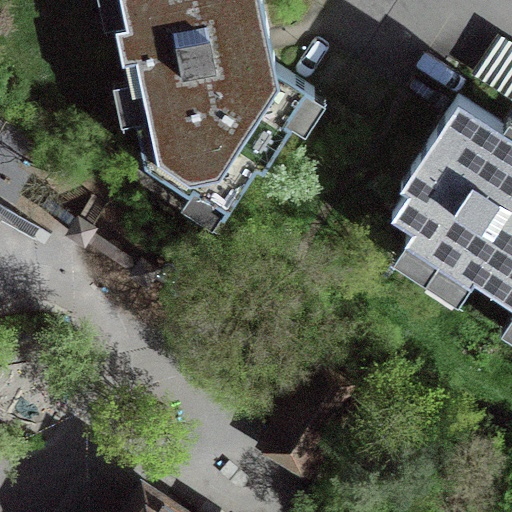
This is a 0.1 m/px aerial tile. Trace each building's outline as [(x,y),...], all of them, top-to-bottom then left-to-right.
[(275,58),(273,45),(262,0),(208,0),(126,18),(115,20),(128,77),(134,76),(142,113),(135,115),(144,158),(189,187),(193,181),(227,204),(257,159),(262,162),(314,84),(275,58)] [(121,0),(126,18),(208,0),(121,0)] [(511,39),(497,29),(469,72),(511,99),(511,39)] [(386,219),(492,288),(511,258),(511,127),(458,92),(401,179),(409,184),(386,219)] [(115,293),(174,331),(212,273),(153,235),(137,259),(41,197),(35,207),(131,269),(115,293)] [(511,301),(511,258),(492,288),(511,301)] [(315,363),(266,442),(306,466),(354,387),(315,363)] [(185,511),(144,484),(125,511),(185,511)]
